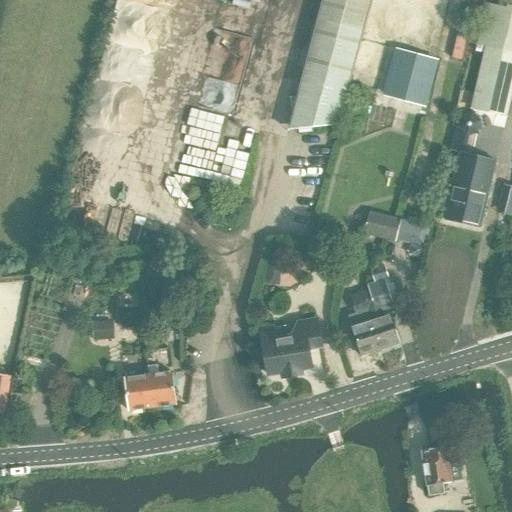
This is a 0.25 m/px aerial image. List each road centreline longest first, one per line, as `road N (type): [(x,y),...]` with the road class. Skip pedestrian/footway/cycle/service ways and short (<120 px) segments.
road 1 (tertiary): [(0,459),(237,428),(511,346)]
road 2 (unknown): [(195,2),(172,37),(156,105),(157,200),(235,274)]
